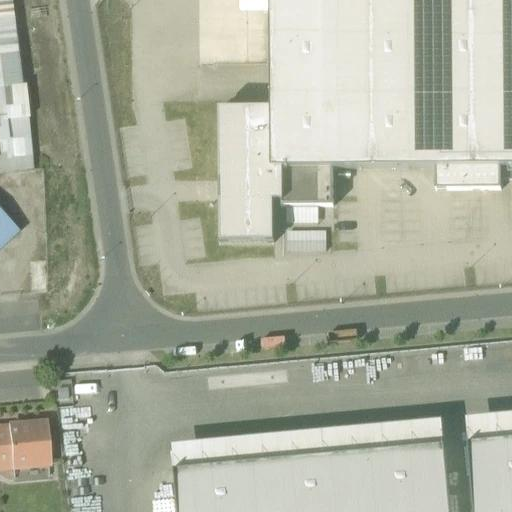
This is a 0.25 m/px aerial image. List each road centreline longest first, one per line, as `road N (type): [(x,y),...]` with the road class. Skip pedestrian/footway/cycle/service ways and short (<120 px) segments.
road 1 (residential): [(511,308),(125,334)]
road 2 (residential): [(75,0),(125,334)]
road 3 (residential): [(125,334),(0,348)]
